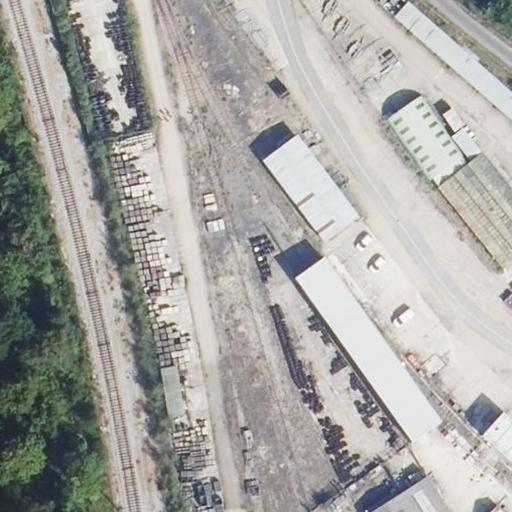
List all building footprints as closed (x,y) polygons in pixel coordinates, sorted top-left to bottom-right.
[(390,19),(511,118),(511,92),(403,3),(390,19)] [(385,118),(495,271),(511,259),(511,191),(464,125),(452,134),(422,92),(385,118)] [(449,107),(439,115),(450,132),(461,125),(449,107)] [(319,246),(355,219),(292,134),(256,161),(319,246)] [(179,366),(162,369),(171,419),(187,417),(179,366)] [(511,473),(511,422),(465,380),(450,397),(483,427),(472,438),(511,473)] [(445,511),(425,477),(364,511),(445,511)]
